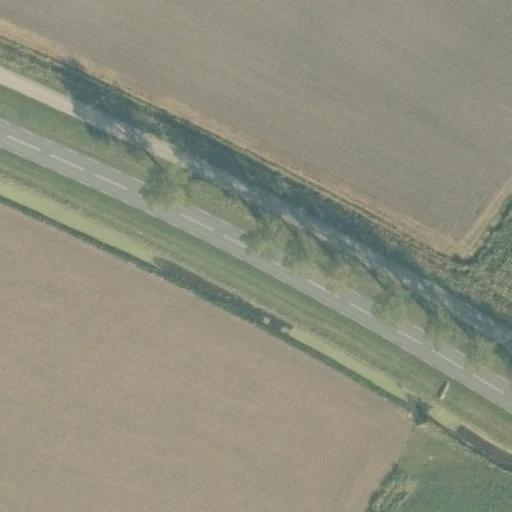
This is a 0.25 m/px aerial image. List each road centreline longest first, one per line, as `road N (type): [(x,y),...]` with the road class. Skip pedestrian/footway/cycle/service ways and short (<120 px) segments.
road 1 (secondary): [(511,401),(244,245),(0,132)]
road 2 (unclassified): [(511,338),(215,173),(0,74)]
